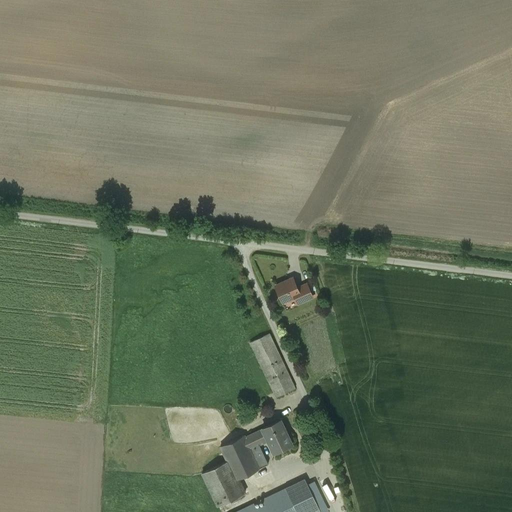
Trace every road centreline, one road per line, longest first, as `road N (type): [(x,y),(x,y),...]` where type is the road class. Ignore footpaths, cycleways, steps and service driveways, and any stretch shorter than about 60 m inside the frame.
road 1 (unclassified): [(511,275),(0,212)]
road 2 (unknown): [(186,235),(254,428)]
